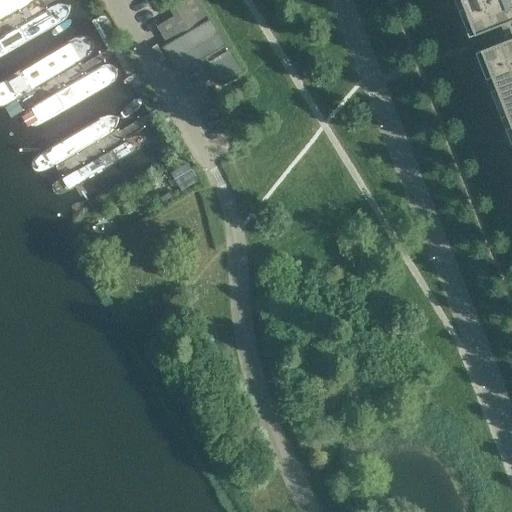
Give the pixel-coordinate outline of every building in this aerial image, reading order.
[(0,0),(0,29),(49,0),(0,0)] [(0,73),(105,11),(99,0),(49,0),(0,29),(0,73)] [(511,0),(460,0),(475,35),(507,22),(510,29),(511,34),(511,37),(481,50),(511,129),(511,0)] [(0,117),(125,44),(105,11),(0,73),(0,117)] [(212,22),(191,34),(197,45),(218,33),(212,22)] [(224,43),(223,42),(218,33),(197,45),(204,55),(224,43)] [(170,47),(176,57),(197,45),(191,34),(170,47)] [(0,118),(19,150),(144,76),(125,44),(0,117),(0,118)] [(197,45),(176,57),(182,68),(204,55),(197,45)] [(241,71),(230,52),(210,63),(222,83),(241,71)] [(39,183),(164,109),(144,76),(19,150),(39,183)] [(183,142),(164,109),(39,183),(58,216),(176,145),(183,142)]
